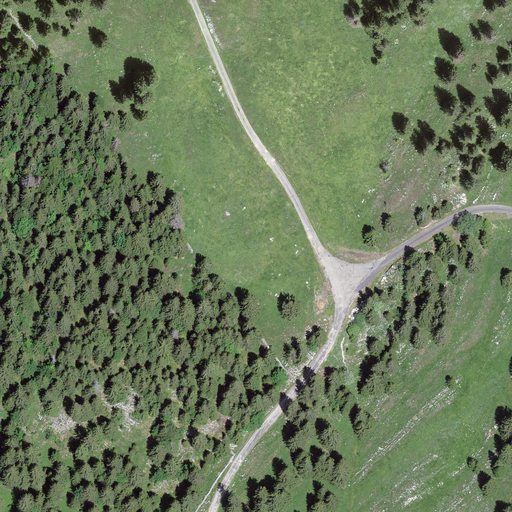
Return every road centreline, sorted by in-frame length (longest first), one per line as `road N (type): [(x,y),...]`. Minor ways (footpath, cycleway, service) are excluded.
road 1 (track): [(193,0),(239,112),(337,282)]
road 2 (track): [(214,511),(243,458),(322,357),(343,313),(337,282)]
road 3 (track): [(337,282),(468,214),(511,213)]
